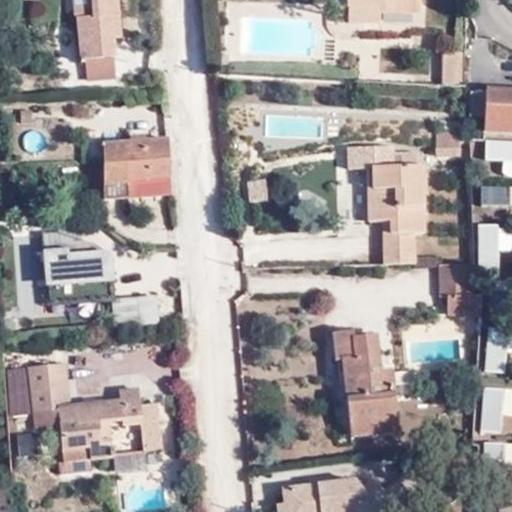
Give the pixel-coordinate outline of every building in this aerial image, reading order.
[(84,64),(85,64),(114,63),(118,63),(117,42),(129,41),(125,0),(89,0),(91,23),(81,23),(84,64)] [(387,12),(387,0),(350,0),(350,22),(386,25),(387,12)] [(426,13),(426,0),(387,0),(387,12),(426,13)] [(441,84),(459,85),(459,52),(442,50),(441,84)] [(115,82),(114,63),(85,64),(86,84),(115,82)] [(511,92),(481,91),(481,93),(473,93),(470,138),(511,140),(511,92)] [(168,110),(167,95),(151,96),(152,111),(168,110)] [(31,113),(5,112),(4,124),(30,125),(31,113)] [(459,134),(436,134),(436,157),(459,156),(459,134)] [(127,144),(103,146),(108,200),(173,195),(168,140),(145,142),(144,135),(127,136),(127,144)] [(511,143),(482,143),(481,170),(511,169),(511,143)] [(363,220),(372,220),(371,166),(354,166),(354,188),(363,189),(363,220)] [(419,231),(419,207),(429,207),(431,207),(431,166),(371,166),(372,220),(384,221),(383,265),(419,265),(419,231)] [(511,183),(482,184),(482,211),(511,210),(511,183)] [(429,231),(429,207),(419,207),(419,231),(429,231)] [(511,222),(472,222),(473,260),(511,261),(511,222)] [(435,300),(444,300),(466,300),(466,287),(466,268),(435,268),(435,300)] [(511,279),(482,279),(483,317),(511,316),(511,279)] [(113,323),(160,319),(158,294),(111,297),(113,323)] [(475,299),(466,300),(444,300),(444,318),(445,320),(476,320),(475,299)] [(511,334),(482,334),(483,372),(511,372),(511,334)] [(351,341),(350,335),(311,339),(314,366),(321,365),(328,364),(333,403),(342,402),(354,400),(355,413),(343,414),(347,443),(394,438),(386,375),(378,376),(374,339),(351,341)] [(321,365),(327,404),(333,403),(328,364),(321,365)] [(74,455),(75,463),(89,461),(109,459),(108,446),(98,447),(96,426),(108,424),(119,423),(120,430),(140,429),(135,392),(116,394),(116,404),(80,408),(75,367),(39,371),(44,412),(69,410),(74,455)] [(511,385),(480,385),(480,433),(511,433),(511,385)] [(354,400),(342,402),(343,414),(355,413),(354,400)] [(108,446),(112,446),(108,424),(96,426),(98,447),(108,446)] [(511,440),(480,440),(480,488),(511,488),(511,440)] [(146,451),(113,453),(114,469),(147,467),(146,451)] [(405,511),(424,499),(410,478),(381,498),(370,484),(358,493),(352,485),(276,494),(278,508),(278,511),(405,511)]
